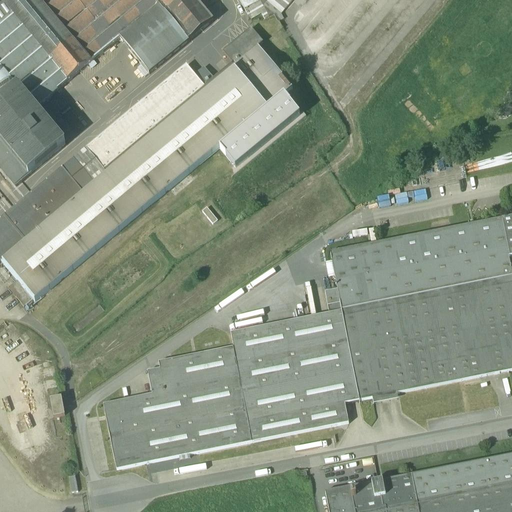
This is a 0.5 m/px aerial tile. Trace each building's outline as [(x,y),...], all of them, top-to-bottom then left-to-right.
[(0,0),(0,105),(17,91),(35,113),(36,112),(120,42),(150,77),(214,24),(193,0),(0,0)] [(239,0),(246,10),(263,0),(239,0)] [(268,0),(279,20),(295,0),(268,0)] [(251,32),(223,55),(234,68),(235,69),(259,50),(263,46),(251,32)] [(215,83),(103,174),(105,177),(1,263),(35,304),(220,151),(284,98),(293,91),(259,50),(235,69),(234,68),(219,80),(215,83)] [(188,70),(0,223),(0,263),(1,263),(105,177),(103,174),(215,83),(204,70),(195,78),(188,70)] [(17,91),(0,105),(0,171),(15,190),(66,147),(36,112),(35,113),(17,91)] [(284,98),(220,151),(236,171),(300,118),(284,98)] [(0,193),(10,187),(6,181),(4,183),(0,176),(0,193)] [(207,211),(204,214),(213,226),(217,223),(207,211)] [(511,218),(331,254),(338,291),(342,313),(360,402),(360,403),(511,372),(511,218)] [(338,291),(325,293),(329,315),(342,313),(338,291)] [(329,315),(231,335),(233,349),(252,445),(349,425),(345,405),(360,402),(342,313),(329,315)] [(233,349),(159,365),(160,371),(148,374),(153,396),(104,406),(117,471),(252,445),(233,349)] [(62,399),(51,401),(54,419),(65,417),(62,399)] [(287,439),(253,446),(254,450),(287,443),(287,439)] [(511,511),(511,456),(325,494),(328,511),(511,511)] [(75,477),(69,478),(71,494),(78,493),(75,477)]
